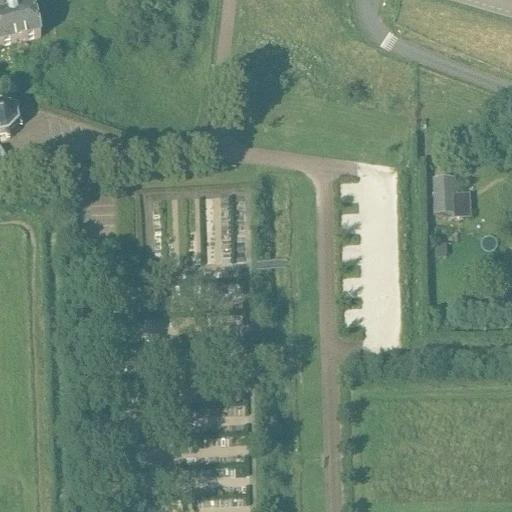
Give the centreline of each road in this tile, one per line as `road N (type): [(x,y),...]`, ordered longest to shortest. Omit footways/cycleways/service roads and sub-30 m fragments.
road 1 (unclassified): [(81,151),(93,511)]
road 2 (unclassified): [(511,89),(383,40),(368,0)]
